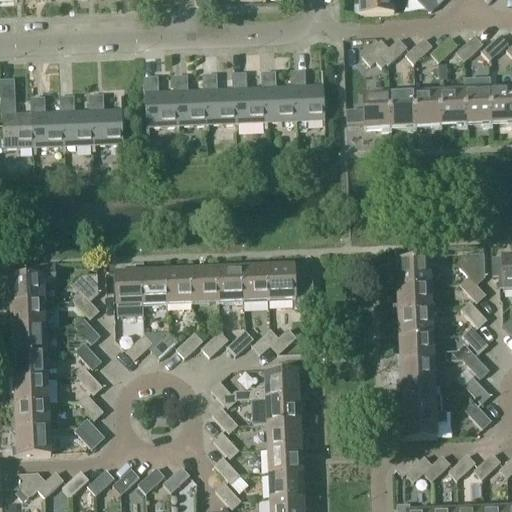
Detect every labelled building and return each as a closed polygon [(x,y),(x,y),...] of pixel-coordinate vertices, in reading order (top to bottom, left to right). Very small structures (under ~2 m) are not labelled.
[(393,0),(358,0),(359,17),(394,16),(393,0)] [(489,64),(509,46),(501,37),(481,55),(489,64)] [(464,65),(483,47),(475,38),(456,56),(464,65)] [(439,66),(457,47),(450,40),(430,57),(439,66)] [(413,67),(432,50),(424,41),(405,58),(413,67)] [(399,42),(389,52),(380,60),(388,68),(407,51),(399,42)] [(380,60),(389,52),(380,43),(362,60),(371,69),(376,65),(380,60)] [(380,60),(376,65),(383,73),(388,68),(380,60)] [(291,89),(292,122),(298,122),(298,127),(310,126),(310,121),(324,121),(322,88),(305,88),(304,72),(290,73),(291,89)] [(292,122),(291,89),(277,89),(276,74),(260,75),(261,90),(262,123),(267,123),(268,129),(283,129),(282,122),(292,122)] [(262,123),(261,90),(246,91),(245,76),(232,76),(232,91),(234,124),(262,123)] [(234,124),(232,91),(217,92),(217,77),(201,78),(202,93),(203,126),(234,124)] [(203,126),(202,93),(188,94),(187,78),(173,79),(174,94),(175,127),(203,126)] [(175,127),(174,94),(158,95),(157,80),(143,80),(144,96),(145,96),(146,128),(175,127)] [(31,150),(30,116),(15,116),(13,82),(0,82),(0,101),(1,117),(2,117),(3,151),(31,150)] [(490,126),(511,125),(511,92),(489,93),(490,126)] [(465,127),(490,126),(489,93),(463,95),(465,127)] [(439,129),(465,127),(463,95),(438,96),(439,129)] [(88,113),(90,147),(122,146),(120,111),(104,112),(103,96),(87,97),(88,113)] [(414,130),(439,129),(438,96),(413,97),(414,130)] [(389,131),(414,130),(413,97),(388,98),(389,131)] [(90,147),(88,113),(74,113),(73,98),(58,99),(59,114),(60,148),(90,147)] [(363,132),(389,131),(388,98),(361,99),(363,132)] [(60,148),(59,114),(44,115),(44,100),(29,101),(30,116),(31,150),(60,148)] [(484,255),(468,256),(468,261),(460,269),(466,276),(459,282),(462,285),(468,280),(476,288),(484,281),(484,255)] [(504,294),(511,293),(511,259),(503,260),(504,294)] [(398,290),(432,289),(431,263),(397,264),(398,290)] [(266,269),(269,312),(292,311),(292,302),(294,302),(293,268),(266,269)] [(243,313),(269,312),(266,269),(241,270),(243,304),(243,313)] [(240,304),(243,304),(241,270),(216,271),(218,305),(219,312),(240,311),(240,304)] [(193,306),(218,305),(216,271),(191,272),(193,306)] [(183,307),(193,306),(191,272),(165,273),(168,307),(168,313),(183,312),(183,307)] [(142,308),(168,307),(165,273),(140,274),(142,308)] [(117,309),(142,308),(140,274),(116,275),(117,309)] [(90,305),(90,304),(98,297),(81,278),(72,286),(82,296),(90,305)] [(11,307),(44,306),(43,279),(10,280),(11,307)] [(485,297),(476,288),(468,280),(462,285),(460,288),(476,305),(485,297)] [(399,316),(433,314),(432,289),(398,290),(399,316)] [(98,314),(90,304),(90,305),(82,296),(73,304),(90,322),(98,314)] [(476,331),(486,322),(470,305),(461,313),(476,331)] [(12,332),(45,330),(44,306),(11,307),(12,332)] [(400,341),(434,339),(433,314),(399,316),(400,341)] [(90,347),(99,339),(83,321),(74,329),(90,347)] [(13,357),(46,356),(45,330),(12,332),(13,357)] [(478,355),(486,347),(471,330),(462,337),(478,355)] [(270,349),(278,358),(296,340),(289,332),(278,341),(270,349)] [(234,360),(237,358),(254,342),(244,333),(226,351),(234,360)] [(270,349),(278,341),(270,333),(252,350),(260,359),(270,349)] [(209,361),(228,343),(220,335),(201,353),(209,361)] [(184,362),(203,344),(194,336),(176,354),(184,362)] [(158,363),(178,346),(169,337),(150,355),(158,363)] [(134,364),(152,347),(144,338),(126,355),(134,364)] [(401,367),(435,365),(434,339),(400,341),(401,367)] [(91,372),(100,364),(84,346),(75,354),(91,372)] [(478,381),(488,372),(472,355),(463,364),(478,381)] [(14,382),(47,381),(46,356),(13,357),(14,382)] [(402,391),(436,390),(435,365),(401,367),(402,391)] [(92,397),(101,389),(85,372),(76,381),(92,397)] [(265,402),(298,400),(297,375),(264,376),(264,393),(235,394),(231,398),(220,385),(211,393),(227,412),(237,404),(265,402)] [(480,405),(489,397),(473,380),(464,389),(480,405)] [(15,407),(48,406),(47,381),(14,382),(15,407)] [(436,390),(402,391),(403,417),(437,415),(441,415),(440,403),(436,403),(436,390)] [(94,423),(103,415),(86,397),(77,405),(94,423)] [(266,427),(299,425),(298,400),(265,402),(266,427)] [(17,433),(49,432),(48,406),(15,407),(17,433)] [(465,414),(482,433),(491,424),(474,406),(465,414)] [(229,437),(238,429),(220,409),(211,417),(229,437)] [(437,415),(403,417),(404,444),(438,442),(437,429),(447,428),(446,415),(441,415),(437,415)] [(91,453),(103,442),(104,441),(87,422),(74,434),(91,453)] [(267,453),(300,451),(299,425),(266,427),(267,453)] [(49,432),(17,433),(18,459),(51,458),(49,432)] [(230,462),(239,454),(222,435),(213,443),(230,462)] [(268,478),(301,476),(300,451),(267,453),(268,478)] [(484,484),(502,468),(494,458),(476,475),(484,484)] [(434,469),(425,460),(424,460),(420,464),(418,462),(404,463),(395,471),(411,488),(425,477),(434,469)] [(434,469),(425,477),(433,486),(451,469),(442,460),(434,469)] [(457,485),(475,468),(467,460),(449,476),(457,485)] [(231,487),(240,479),(223,461),(214,469),(231,487)] [(508,483),(511,479),(511,464),(501,475),(508,483)] [(171,496),(189,479),(181,470),(162,487),(171,496)] [(146,497),(165,480),(157,471),(138,488),(146,497)] [(120,498),(139,481),(131,472),(112,489),(120,498)] [(95,499),(114,482),(106,473),(87,490),(95,499)] [(70,501),(89,483),(81,474),(62,491),(70,501)] [(45,484),(37,493),(45,501),(64,484),(55,475),(45,484)] [(45,484),(38,476),(18,477),(19,495),(26,503),(37,493),(45,484)] [(269,503),(303,501),(301,476),(268,478),(269,503)] [(231,511),(232,511),(241,505),(224,486),(215,494),(231,511)] [(269,511),(303,511),(303,501),(269,503),(269,511)]
